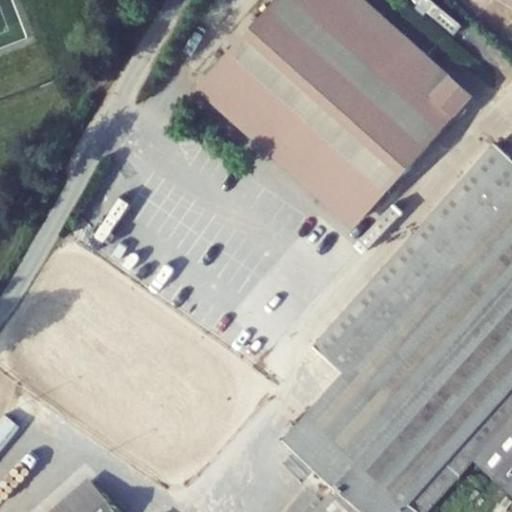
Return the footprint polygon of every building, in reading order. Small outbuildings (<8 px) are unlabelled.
[(365,0),(271,0),(209,71),(368,211),(471,93),(365,0)] [(344,481),(378,511),(426,511),(478,455),(511,416),(511,146),(500,136),(319,339),(350,366),(290,432),(344,481)] [(9,414),(0,424),(0,455),(24,427),(9,414)] [(511,416),(478,455),(511,484),(511,416)] [(119,511),(91,479),(53,511),(119,511)] [(378,511),(344,481),(315,511),(378,511)]
